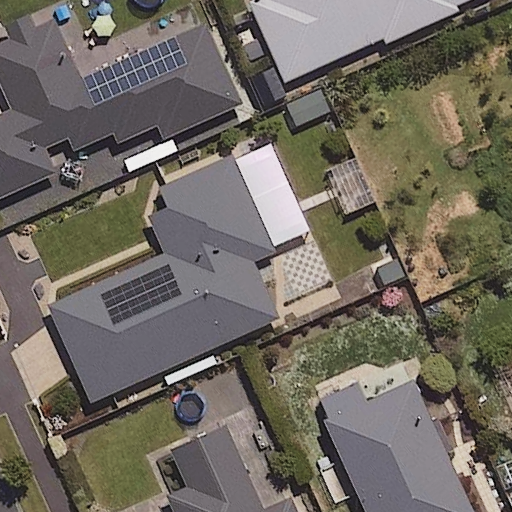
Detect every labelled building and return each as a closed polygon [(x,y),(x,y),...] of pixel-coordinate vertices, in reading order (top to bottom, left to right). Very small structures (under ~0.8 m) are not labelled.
[(383,33),(386,39),(459,7),(457,1),(458,0),(253,0),(252,1),(284,76),(383,33)] [(71,58),(50,11),(27,21),(21,7),(1,16),(7,30),(0,33),(0,78),(11,104),(0,109),(0,190),(54,167),(43,141),(63,133),(70,149),(109,132),(113,140),(164,118),(169,130),(238,99),(197,4),(71,58)] [(272,246),(230,150),(164,179),(171,193),(145,204),(165,249),(48,301),(90,396),(276,314),(251,256),(272,246)] [(474,511),(411,374),(323,415),(344,461),(322,471),(335,500),(358,489),(368,511),(474,511)] [(260,506),(223,420),(169,442),(186,481),(168,489),(177,511),(297,511),(289,494),(260,506)]
